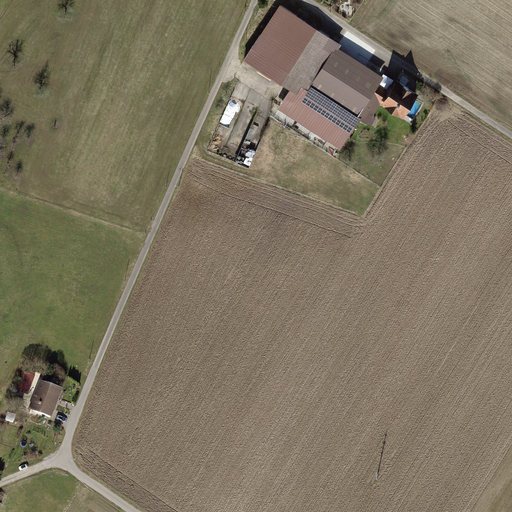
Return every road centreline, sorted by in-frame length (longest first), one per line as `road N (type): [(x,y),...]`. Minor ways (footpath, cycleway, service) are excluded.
road 1 (track): [(134,511),(61,459),(255,0)]
road 2 (track): [(511,134),(306,0)]
